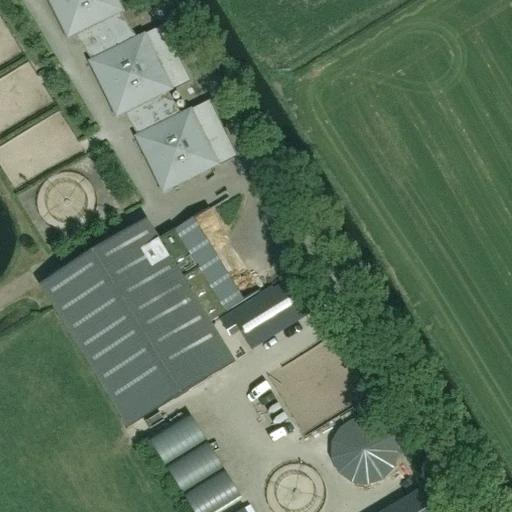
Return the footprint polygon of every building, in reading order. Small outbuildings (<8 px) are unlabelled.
[(116,0),(51,0),(69,39),(76,37),(93,60),(88,62),(116,120),(125,116),(137,137),(135,138),(163,194),(219,167),(192,110),(181,115),(168,94),(173,91),(146,35),(135,40),(120,15),(123,13),(116,0)] [(158,241),(147,222),(41,287),(128,427),(233,363),(209,323),(243,302),(193,220),(158,241)] [(271,288),(220,320),(229,335),(239,329),(252,350),(308,316),(287,282),(273,291),(271,288)] [(350,482),(362,485),(372,483),(382,479),(390,472),(395,462),(397,452),(395,440),(389,429),(380,422),(369,417),(357,417),(346,421),(336,430),(331,440),(329,453),(332,465),(339,475),(350,482)] [(384,511),(431,511),(420,491),(384,511)]
